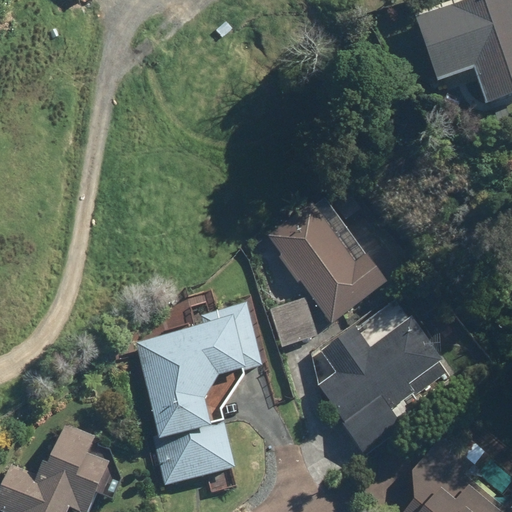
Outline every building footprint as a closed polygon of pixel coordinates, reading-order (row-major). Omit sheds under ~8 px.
[(436,86),(474,74),(485,109),(511,100),(511,0),(475,0),(414,19),(436,86)] [(268,240),(332,328),(388,288),(366,259),(355,267),(312,208),(268,240)] [(282,349),(318,339),(307,299),(271,309),(282,349)] [(247,377),(245,376),(262,371),(252,329),(247,307),(201,317),(203,329),(136,345),(145,383),(158,437),(152,438),(165,490),(236,473),(222,414),(247,377)] [(337,376),(318,388),(364,461),(429,420),(410,390),(442,370),(413,324),(370,351),(357,330),(322,352),(337,376)] [(0,511),(90,511),(110,466),(87,457),(95,439),(65,427),(47,468),(43,467),(38,479),(10,467),(0,489),(0,511)] [(511,511),(511,500),(504,510),(463,477),(473,467),(440,439),(412,474),(414,503),(406,511),(511,511)]
